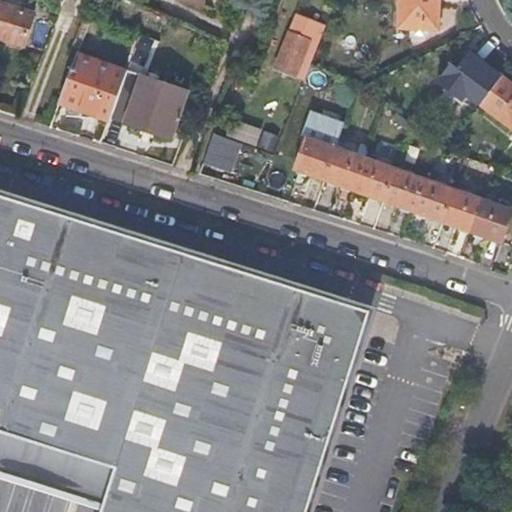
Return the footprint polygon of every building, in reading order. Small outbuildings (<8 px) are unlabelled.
[(442,0),(401,0),(401,28),(440,30),(442,0)] [(34,15),(0,4),(0,36),(25,44),(34,15)] [(276,67),(306,80),(311,66),(323,38),(312,33),(313,30),(294,21),(276,67)] [(511,82),(470,52),(449,80),(511,126),(511,82)] [(59,102),(80,109),(82,101),(111,112),(126,72),(77,54),(59,102)] [(132,100),(124,124),(170,139),(182,105),(140,90),(136,101),(132,100)] [(108,119),(111,112),(82,101),(80,109),(108,119)] [(270,148),(276,133),(240,120),(235,135),(270,148)] [(229,182),(243,142),(215,132),(201,172),(229,182)] [(511,211),(306,138),(295,169),(503,241),(511,214),(511,211)] [(0,431),(116,470),(102,511),(101,511),(305,511),(363,336),(369,319),(343,310),(20,206),(21,205),(0,198),(0,431)] [(116,470),(0,431),(0,478),(1,478),(23,485),(41,491),(61,498),(102,511),(116,470)]
